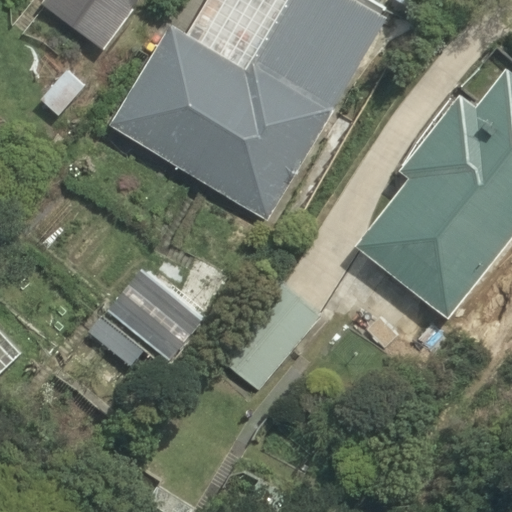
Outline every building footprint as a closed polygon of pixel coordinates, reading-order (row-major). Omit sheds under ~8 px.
[(148,0),(40,0),(108,52),(148,0)] [(252,209),(394,18),(369,0),(180,0),(106,100),(252,209)] [(511,259),(511,93),(496,111),(480,96),(413,171),(430,186),(367,256),(450,330),(511,259)] [(315,311),(270,273),(198,358),(243,396),(315,311)] [(179,335),(114,277),(82,313),(147,371),(179,335)]
